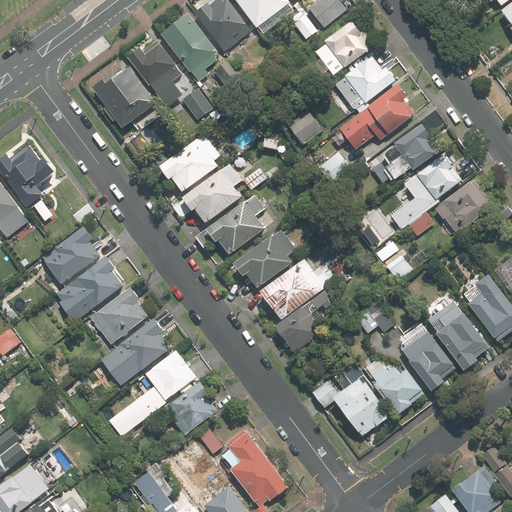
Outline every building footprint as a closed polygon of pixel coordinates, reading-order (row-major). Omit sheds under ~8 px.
[(213,2),(198,13),(232,58),(260,38),(232,0),(222,0),(215,5),(213,2)] [(239,0),(266,36),(300,11),(292,0),(239,0)] [(350,10),(341,0),(321,0),(312,8),(328,28),(350,10)] [(192,14),(166,34),(202,81),(212,74),(207,68),(220,58),(216,53),(220,50),(192,14)] [(357,20),(329,42),(318,50),(337,75),(348,67),(349,68),(377,46),(357,20)] [(144,47),(132,56),(169,108),(186,96),(175,81),(186,73),(162,39),(147,50),(144,47)] [(356,111),(401,81),(392,67),(386,71),(379,59),(339,85),(356,111)] [(231,60),(215,71),(229,91),(245,79),(231,60)] [(123,68),(97,86),(126,129),(161,105),(134,66),(126,71),(123,68)] [(402,84),(372,106),(363,113),(344,127),(359,149),(379,134),(384,141),(393,134),(418,116),(407,100),(411,97),(402,84)] [(185,99),(199,121),(211,113),(217,121),(222,117),(202,87),(185,99)] [(325,130),(313,114),(292,129),(304,146),(325,130)] [(164,115),(150,126),(164,145),(178,134),(164,115)] [(394,181),(414,167),(417,171),(442,155),(431,138),(436,135),(428,124),(398,144),(400,146),(387,155),(393,163),(385,168),(394,181)] [(251,126),(232,139),(240,152),(260,139),(251,126)] [(208,134),(165,165),(175,179),(177,178),(186,191),(223,165),(219,160),(224,156),(208,134)] [(12,151),(0,159),(0,164),(30,206),(48,193),(41,184),(61,169),(50,154),(46,157),(35,142),(16,156),(12,151)] [(341,152),(321,167),(334,184),(353,168),(341,152)] [(450,154),(420,175),(409,184),(419,198),(395,215),(406,229),(412,224),(429,212),(441,203),(439,201),(466,180),(456,166),(458,165),(450,154)] [(266,163),(247,177),(256,190),(276,175),(266,163)] [(245,179),(236,167),(228,173),(225,169),(176,208),(185,220),(199,209),(210,223),(245,196),(238,186),(245,179)] [(0,225),(8,237),(24,225),(28,214),(0,174),(0,225)] [(477,180),(439,209),(447,220),(448,218),(460,234),(488,214),(486,211),(495,204),(477,180)] [(269,209),(256,194),(212,230),(209,228),(197,237),(207,249),(220,238),(235,256),(270,227),(261,216),(269,209)] [(95,211),(89,203),(73,215),(80,223),(95,211)] [(511,216),(511,208),(508,204),(494,215),(502,224),(511,216)] [(429,212),(412,224),(421,236),(437,224),(429,212)] [(97,237),(88,225),(45,258),(64,284),(103,255),(93,241),(97,237)] [(250,274),(252,276),(245,282),(248,286),(255,280),(262,289),(296,262),(291,255),(300,248),(284,228),(239,264),(249,276),(250,274)] [(121,267),(111,254),(59,292),(65,299),(61,302),(76,322),(127,284),(116,270),(121,267)] [(405,255),(390,264),(401,282),(416,272),(405,255)] [(286,319),(325,290),(339,279),(328,265),(318,272),(308,259),(265,292),(286,319)] [(511,333),(511,298),(501,284),(474,304),(501,341),(511,333)] [(144,298),(134,285),(94,316),(115,344),(153,314),(142,300),(144,298)] [(336,304),(326,291),(278,327),(299,354),(324,335),(317,326),(332,314),(329,309),(336,304)] [(378,300),(376,302),(357,317),(370,334),(381,325),(387,332),(397,325),(378,300)] [(494,346),(458,301),(431,321),(470,370),(483,360),(481,357),(494,346)] [(167,329),(156,316),(103,358),(124,385),(171,347),(161,334),(167,329)] [(459,367),(425,324),(403,339),(403,349),(437,391),(449,382),(446,378),(459,367)] [(13,327),(0,337),(0,348),(5,355),(24,341),(13,327)] [(184,393),(200,381),(197,377),(199,376),(180,350),(148,373),(157,386),(112,418),(124,435),(171,402),(168,398),(181,389),(184,393)] [(428,393),(410,370),(404,375),(398,367),(392,372),(381,358),(367,369),(378,382),(377,383),(389,399),(391,398),(404,415),(417,405),(415,403),(428,393)] [(377,388),(358,364),(333,383),(330,379),(315,391),(328,408),(338,400),(367,436),(393,416),(389,411),(391,409),(375,390),(377,388)] [(201,382),(184,394),(167,407),(187,434),(216,413),(205,398),(213,393),(204,380),(201,382)] [(0,428),(9,422),(0,410),(0,428)] [(0,478),(11,469),(32,453),(23,440),(26,437),(16,424),(0,436),(0,478)] [(225,445),(212,429),(202,436),(215,453),(225,445)] [(272,511),(267,504),(293,485),(253,431),(233,445),(244,460),(233,468),(260,506),(256,509),(257,511),(272,511)] [(496,472),(508,463),(496,446),(484,454),(496,472)] [(137,481),(159,511),(203,511),(198,504),(196,506),(192,501),(187,505),(180,496),(175,500),(171,495),(177,491),(168,478),(171,476),(160,460),(150,467),(152,470),(137,481)] [(16,476),(15,475),(0,486),(0,509),(2,511),(19,511),(52,487),(34,462),(16,476)] [(511,463),(497,473),(511,493),(511,463)] [(485,465),(455,490),(472,511),(488,511),(503,500),(492,486),(498,482),(485,465)] [(254,511),(229,478),(203,498),(213,511),(254,511)] [(90,511),(92,511),(72,484),(45,505),(43,502),(29,511),(90,511)] [(462,511),(448,492),(433,504),(437,510),(434,511),(462,511)]
